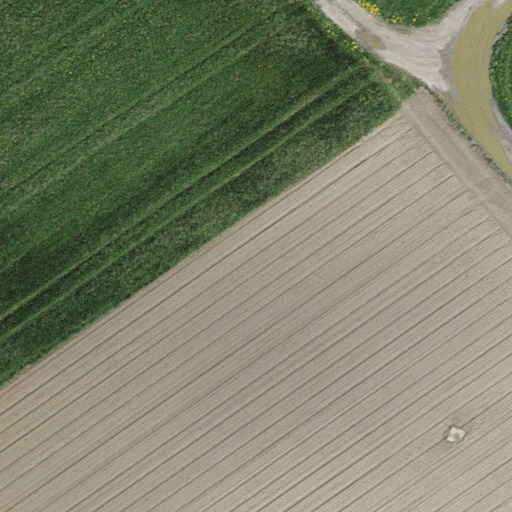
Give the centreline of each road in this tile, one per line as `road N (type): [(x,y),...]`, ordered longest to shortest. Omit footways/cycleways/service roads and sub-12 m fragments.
road 1 (track): [(511,161),(475,98),(475,45),(511,3)]
road 2 (track): [(475,98),(423,78),(358,33),(330,0)]
